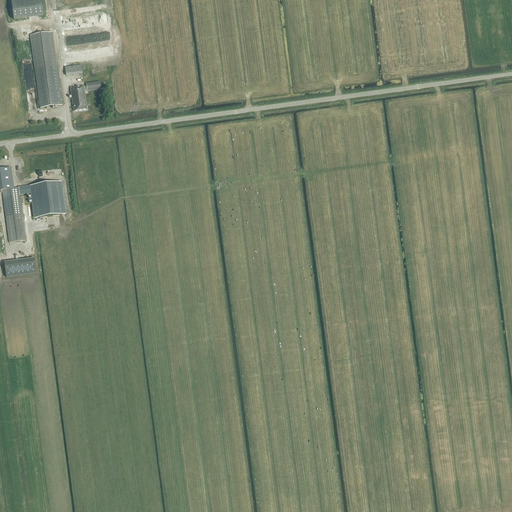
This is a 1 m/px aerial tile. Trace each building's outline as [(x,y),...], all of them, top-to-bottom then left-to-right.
[(44,17),(42,0),(11,0),(14,20),(44,17)] [(63,106),(53,32),(30,35),(40,109),(63,106)] [(67,76),(72,75),(83,74),(82,66),(66,68),(67,76)] [(84,87),(72,88),(71,88),(74,112),(87,110),(85,91),(87,91),(101,90),(100,82),(86,84),(87,87),(84,87)] [(0,191),(2,191),(9,243),(25,241),(22,215),(18,188),(13,189),(11,169),(0,169),(0,191)] [(6,278),(37,274),(35,259),(4,262),(6,278)]
